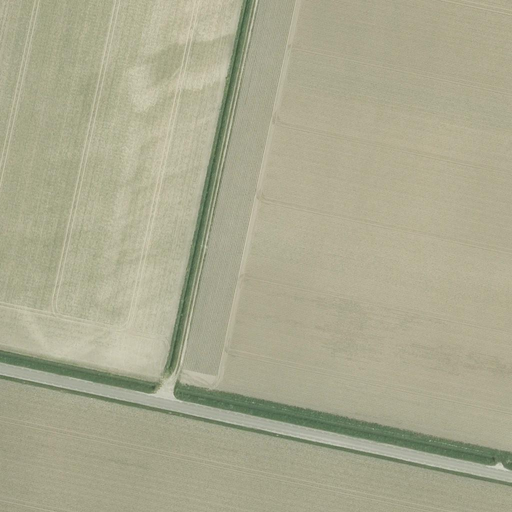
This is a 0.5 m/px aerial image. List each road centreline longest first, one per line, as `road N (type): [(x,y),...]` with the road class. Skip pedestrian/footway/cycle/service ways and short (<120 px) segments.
road 1 (unclassified): [(511,477),(0,369)]
road 2 (track): [(166,404),(252,0)]
